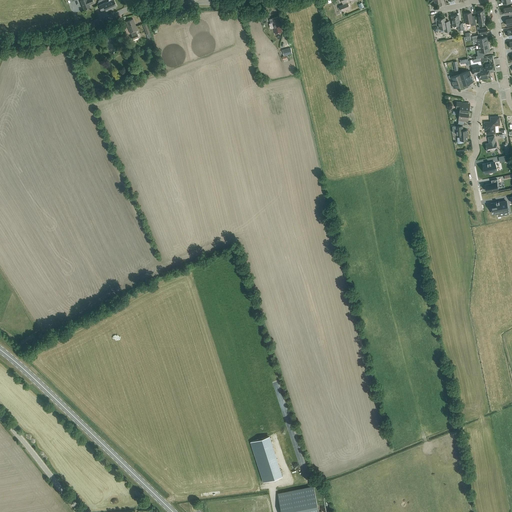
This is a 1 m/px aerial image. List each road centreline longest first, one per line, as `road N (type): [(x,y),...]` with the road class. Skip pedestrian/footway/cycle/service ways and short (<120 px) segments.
road 1 (unclassified): [(0,40),(64,33),(149,4),(246,0)]
road 2 (primary): [(172,511),(0,349)]
road 3 (unclassified): [(80,511),(0,415)]
